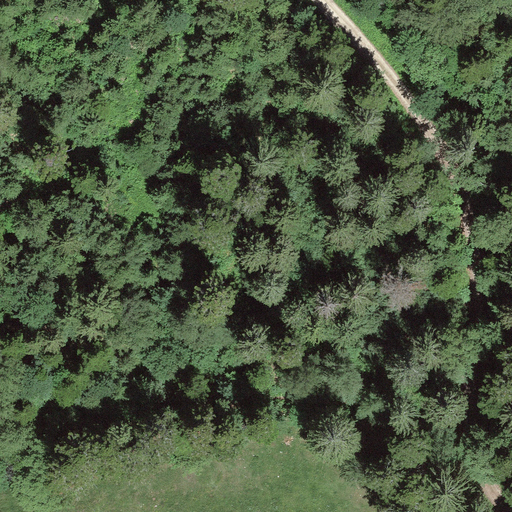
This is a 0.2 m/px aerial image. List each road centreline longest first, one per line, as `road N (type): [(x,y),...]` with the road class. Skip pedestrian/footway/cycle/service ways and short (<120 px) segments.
road 1 (track): [(506,511),(473,447),(475,241),(452,163),(320,0)]
road 2 (track): [(0,449),(299,394),(380,418),(429,443),(494,511)]
